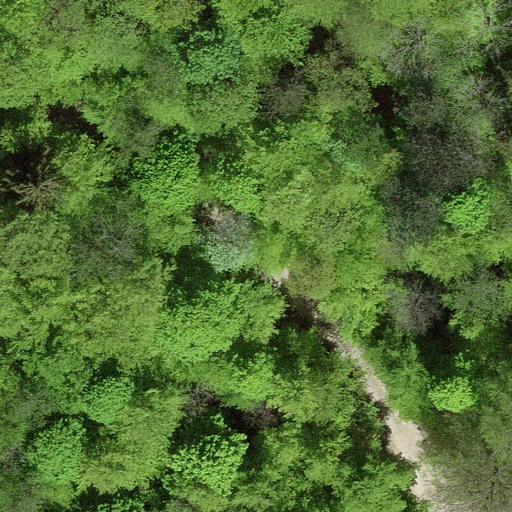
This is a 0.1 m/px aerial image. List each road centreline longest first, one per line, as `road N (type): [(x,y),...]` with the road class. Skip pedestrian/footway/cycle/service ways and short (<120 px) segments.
road 1 (track): [(438,511),(380,394),(318,314),(95,128),(0,83)]
road 2 (track): [(0,480),(43,450),(134,412),(244,398),(411,456)]
